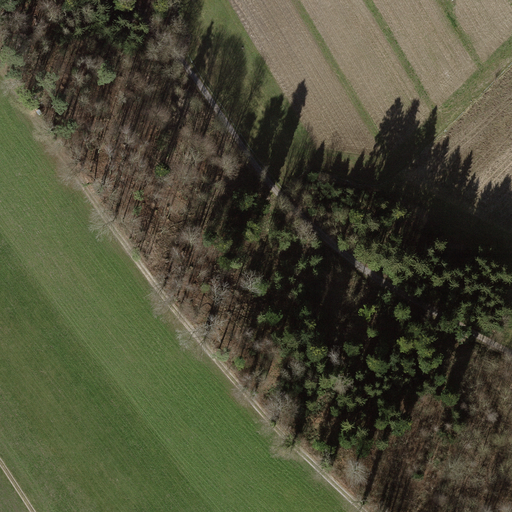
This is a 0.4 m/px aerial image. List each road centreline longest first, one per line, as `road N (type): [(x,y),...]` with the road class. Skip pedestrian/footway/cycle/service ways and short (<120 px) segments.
road 1 (track): [(359,511),(162,305),(0,97)]
road 2 (track): [(511,355),(360,270),(279,196),(134,0)]
